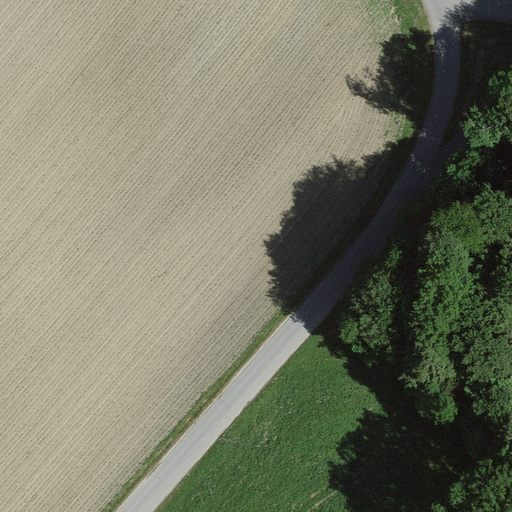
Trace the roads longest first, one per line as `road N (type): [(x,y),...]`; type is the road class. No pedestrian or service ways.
road 1 (unclassified): [(408,202),(129,511)]
road 2 (residential): [(445,0),(445,82),(408,202)]
road 3 (unclassified): [(511,93),(408,202)]
